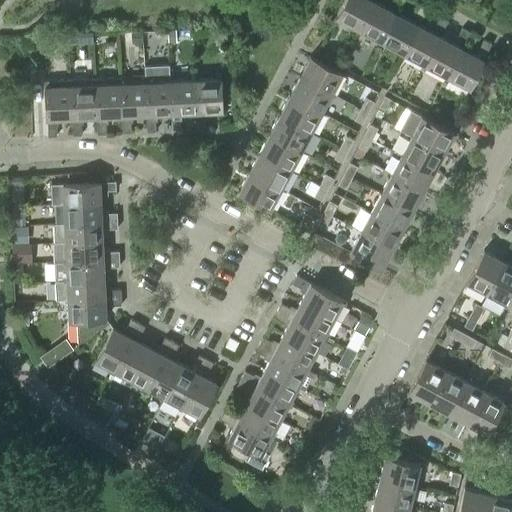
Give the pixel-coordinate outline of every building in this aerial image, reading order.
[(359,28),(374,0),(373,0),(344,0),(333,22),(337,23),(340,18),(359,28)] [(380,40),(395,12),(374,0),(359,28),(356,34),(359,36),(362,30),(380,40)] [(413,13),(420,17),(425,7),(418,3),(413,13)] [(402,51),(416,23),(395,12),(380,40),(378,45),(381,47),(384,42),(402,51)] [(447,19),(440,15),(434,24),(442,28),(447,19)] [(424,63),(439,35),(416,23),(402,51),(399,57),(403,59),(405,54),(424,63)] [(469,31),(462,27),(457,36),(464,40),(469,31)] [(446,75),(460,47),(439,35),(424,63),(421,68),(425,70),(427,65),(446,75)] [(491,42),(483,38),(478,48),(486,52),(491,42)] [(483,59),(460,47),(446,75),(443,80),(446,82),(449,77),(469,87),(483,59)] [(310,56),(300,75),(332,92),(342,72),(310,56)] [(215,78),(195,79),(195,111),(196,128),(205,128),(204,118),(206,118),(206,110),(221,110),(220,72),(215,72),(215,78)] [(195,111),(195,79),(195,73),(191,73),(191,79),(170,80),(171,112),(195,111)] [(171,112),(170,80),(169,74),(166,74),(166,80),(145,81),(146,113),(147,131),(155,130),(155,120),(157,120),(156,113),(171,112)] [(146,113),(145,81),(145,75),(120,76),(121,114),(122,131),(130,131),(130,121),(132,121),(131,114),(146,113)] [(332,92),(300,75),(290,94),(322,111),(332,92)] [(121,114),(120,76),(95,77),(95,83),(96,115),(97,133),(106,132),(105,123),(107,123),(107,115),(121,114)] [(96,115),(95,83),(95,77),(70,78),(72,116),(72,134),(81,133),(80,123),(82,123),(82,116),(96,115)] [(72,116),(70,78),(44,80),(46,118),(47,118),(48,135),(56,134),(56,124),(57,124),(57,117),(72,116)] [(322,111),(290,94),(279,113),(312,130),(322,111)] [(393,99),(385,95),(379,107),(387,111),(393,99)] [(366,96),(361,107),(368,112),(374,100),(366,96)] [(363,123),(368,112),(361,107),(355,119),(363,123)] [(399,130),(410,135),(443,152),(454,132),(424,116),(410,109),(399,130)] [(312,130),(279,113),(269,133),(301,149),(312,130)] [(171,129),(180,129),(180,119),(171,119),(171,129)] [(370,122),(364,135),(372,139),(378,127),(370,122)] [(301,149),(269,133),(259,152),(291,169),(301,149)] [(347,135),(341,146),(348,150),(354,139),(347,135)] [(366,149),(372,139),(364,135),(359,145),(366,149)] [(433,172),(443,152),(410,135),(400,155),(433,172)] [(343,161),(348,150),(341,146),(335,157),(343,161)] [(291,169),(259,152),(249,171),(281,188),(291,169)] [(422,191),(433,172),(400,155),(390,174),(422,191)] [(350,161),(344,173),(352,178),(359,165),(350,161)] [(270,208),(281,188),(249,171),(238,191),(270,208)] [(326,173),(320,185),(328,189),(334,177),(326,173)] [(348,187),(352,178),(344,173),(339,183),(348,187)] [(422,191),(390,174),(380,193),(412,210),(422,191)] [(56,203),(63,202),(100,201),(100,191),(106,191),(106,189),(116,189),(115,180),(50,183),(51,203),(56,203)] [(322,199),(328,189),(320,185),(315,195),(322,199)] [(412,210),(380,193),(370,213),(402,230),(412,210)] [(100,210),(100,201),(63,202),(56,203),(57,223),(59,223),(117,219),(117,211),(106,212),(106,209),(100,210)] [(329,201),(323,212),(332,217),(338,206),(329,201)] [(21,205),(10,205),(11,224),(22,223),(21,205)] [(325,228),(332,217),(323,212),(317,223),(325,228)] [(305,213),(299,224),(307,228),(313,217),(305,213)] [(402,230),(370,213),(359,232),(392,249),(402,230)] [(118,227),(117,219),(59,223),(57,223),(54,223),(55,242),(65,241),(102,240),(102,230),(108,230),(108,228),(118,227)] [(24,225),(11,225),(11,242),(24,242),(24,225)] [(392,249),(359,232),(349,251),(382,268),(392,249)] [(102,248),(102,240),(65,241),(55,242),(52,242),(53,261),(119,258),(118,250),(108,250),(108,248),(102,248)] [(26,245),(11,245),(12,259),(27,258),(26,245)] [(487,291),(504,258),(485,248),(468,280),(487,291)] [(119,266),(119,258),(53,261),(54,280),(103,278),(103,269),(109,269),(109,267),(119,266)] [(506,301),(511,289),(511,262),(504,258),(487,291),(506,301)] [(305,290),(300,300),(333,318),(341,303),(345,306),(347,302),(295,275),(291,283),(305,290)] [(104,289),(103,278),(54,280),(55,300),(62,300),(62,299),(120,296),(120,289),(104,289)] [(121,305),(120,296),(62,299),(62,300),(62,303),(67,303),(67,320),(75,320),(76,344),(108,323),(105,318),(105,308),(111,308),(111,305),(121,305)] [(333,318),(300,300),(294,310),(280,302),(277,310),(328,337),(330,334),(326,332),(333,318)] [(476,301),(471,312),(479,316),(484,305),(476,301)] [(328,337),(277,310),(273,317),(287,324),(281,334),(315,352),(322,338),(326,340),(328,337)] [(473,327),(479,316),(471,312),(465,323),(473,327)] [(356,350),(374,318),(366,314),(347,346),(356,350)] [(109,373),(137,322),(130,318),(122,333),(112,327),(95,359),(109,367),(107,372),(109,373)] [(129,377),(147,345),(137,340),(144,326),(137,322),(109,373),(113,375),(116,370),(129,377)] [(449,333),(461,339),(464,332),(453,326),(449,333)] [(476,338),(464,332),(461,339),(472,345),(476,338)] [(315,352),(281,334),(276,344),(262,336),(258,344),(309,372),(311,368),(307,366),(315,352)] [(511,349),(511,346),(511,335),(509,334),(503,344),(511,349)] [(144,391),(172,340),(165,336),(157,351),(147,345),(129,377),(143,385),(141,390),(144,391)] [(225,346),(226,346),(233,350),(238,341),(229,337),(225,346)] [(163,396),(181,363),(171,358),(178,344),(172,340),(144,391),(147,393),(150,388),(163,396)] [(268,358),(263,368),(296,386),(304,390),(313,373),(309,372),(258,344),(254,351),(268,358)] [(488,353),(499,359),(503,352),(492,346),(488,353)] [(56,359),(50,349),(39,356),(46,366),(56,359)] [(511,361),(511,356),(503,352),(499,359),(510,365),(511,361)] [(177,409),(205,358),(198,354),(191,368),(181,363),(163,396),(177,403),(175,407),(177,409)] [(428,400),(446,367),(426,357),(409,390),(428,400)] [(212,362),(205,358),(177,409),(181,411),(183,406),(197,414),(215,381),(205,375),(212,362)] [(449,411),(466,378),(446,367),(428,400),(449,411)] [(296,386),(263,368),(258,377),(244,370),(240,377),(291,405),(293,402),(289,400),(296,386)] [(291,405),(240,377),(236,384),(250,391),(245,401),(278,419),(285,406),(289,408),(291,405)] [(468,421),(486,388),(466,378),(449,411),(468,421)] [(505,398),(486,388),(468,421),(488,431),(505,398)] [(278,419),(245,401),(240,411),(225,404),(222,411),(272,439),(273,438),(274,435),(270,433),(278,419)] [(272,439),(222,411),(218,418),(231,425),(226,436),(248,448),(242,458),(260,469),(276,440),(273,438),(272,439)] [(385,454),(380,475),(415,484),(420,462),(385,454)] [(461,471),(452,469),(450,481),(458,483),(461,471)] [(494,474),(486,472),(484,482),(492,484),(494,474)] [(410,505),(415,484),(380,475),(375,497),(410,505)] [(484,511),(489,491),(464,485),(458,511),(484,511)] [(509,511),(511,502),(511,495),(489,491),(484,511),(509,511)] [(408,511),(410,505),(375,497),(371,511),(408,511)] [(445,501),(442,511),(451,511),(454,503),(445,501)]
